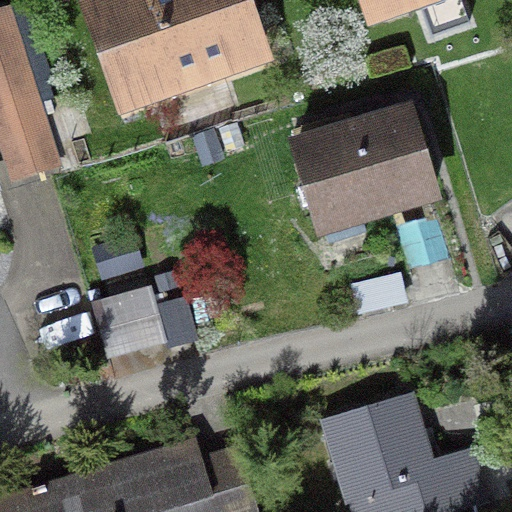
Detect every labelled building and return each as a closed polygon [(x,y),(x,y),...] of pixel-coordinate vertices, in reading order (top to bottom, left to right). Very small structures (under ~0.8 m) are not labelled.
[(118,121),(273,67),(249,0),(97,0),(78,7),(118,121)] [(355,0),(367,34),(463,0),(355,0)] [(29,3),(0,11),(0,150),(12,188),(81,167),(73,141),(84,138),(76,110),(47,119),(37,89),(54,84),(29,3)] [(288,145),(316,244),(442,209),(413,109),(288,145)] [(102,281),(143,269),(134,237),(92,249),(102,281)] [(156,279),(161,295),(179,290),(174,273),(156,279)] [(407,306),(401,276),(349,287),(355,316),(407,306)] [(166,354),(199,345),(187,301),(156,309),(151,290),(93,305),(108,364),(165,349),(166,354)] [(345,510),(350,509),(350,511),(467,511),(490,505),(474,451),(433,463),(414,398),(320,425),(345,510)] [(202,459),(196,441),(0,499),(0,511),(259,511),(240,448),(202,459)]
